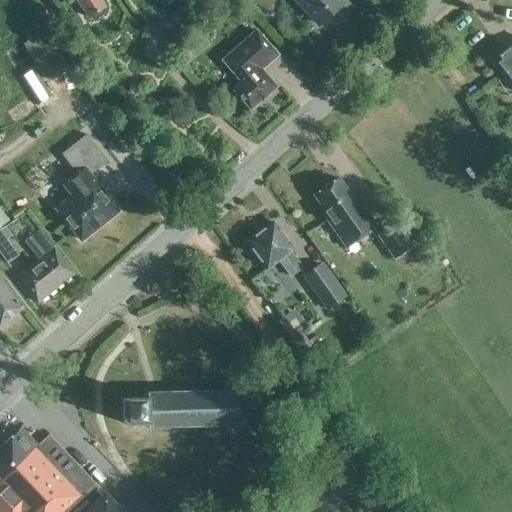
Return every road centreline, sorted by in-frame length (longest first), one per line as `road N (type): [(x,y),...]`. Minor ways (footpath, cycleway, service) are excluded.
road 1 (tertiary): [(0,396),(436,0)]
road 2 (track): [(186,224),(328,430),(372,511)]
road 3 (track): [(259,158),(157,55),(164,17)]
